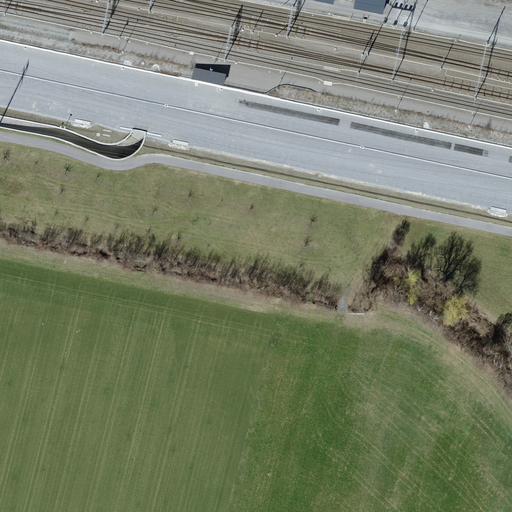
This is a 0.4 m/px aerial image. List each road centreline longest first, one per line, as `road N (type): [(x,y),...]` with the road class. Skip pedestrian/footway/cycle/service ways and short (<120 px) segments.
road 1 (motorway): [(0,88),(511,198)]
road 2 (unclassified): [(0,134),(120,165),(174,159),(511,230)]
road 3 (motorway): [(511,167),(0,58)]
